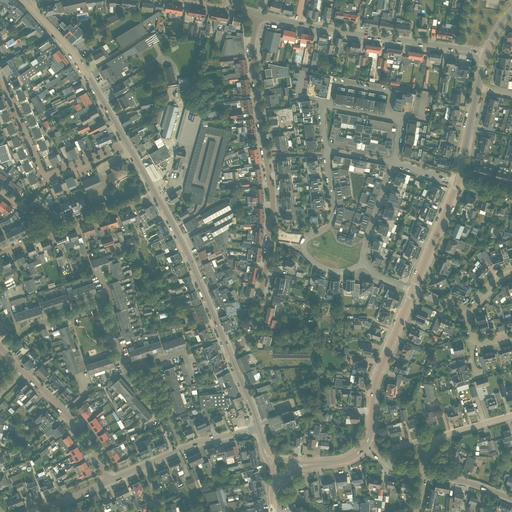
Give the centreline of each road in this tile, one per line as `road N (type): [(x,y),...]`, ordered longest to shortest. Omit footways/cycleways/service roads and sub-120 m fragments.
road 1 (residential): [(227,352),(252,329),(272,214),(255,82),(258,16)]
road 2 (residential): [(126,144),(44,180),(0,76)]
road 3 (residential): [(363,264),(331,271),(304,253),(333,209),(326,151)]
road 4 (tertiary): [(227,352),(157,197)]
road 5 (tertiary): [(126,144),(71,51),(29,6)]
road 6 (residential): [(326,151),(321,108),(387,119),(402,122),(394,163)]
road 7 (residential): [(461,49),(298,24)]
road 8 (tertiary): [(363,446),(374,388),(413,292)]
road 9 (residential): [(108,481),(75,424),(23,371)]
